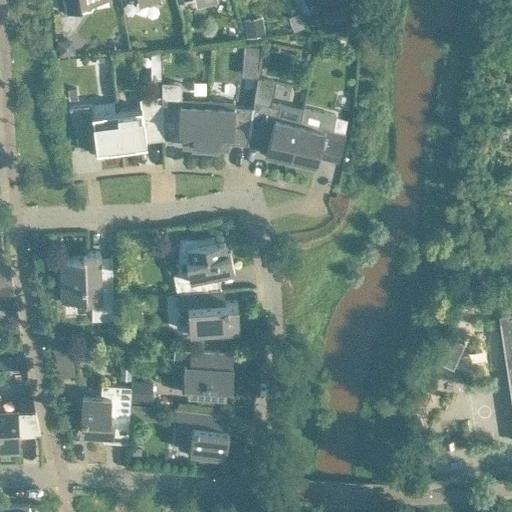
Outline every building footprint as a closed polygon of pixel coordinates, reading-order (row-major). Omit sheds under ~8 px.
[(64,0),(67,12),(90,8),(95,1),(94,0),(64,0)] [(252,107),(248,133),(269,137),(266,152),(290,158),(299,122),(276,117),(278,106),(270,104),(275,81),(257,76),(252,107)] [(204,146),(207,99),(179,98),(180,82),(161,81),(161,94),(162,101),(163,138),(191,139),(190,145),(204,146)] [(138,141),(163,138),(162,101),(161,94),(139,97),(140,107),(116,110),(121,148),(138,146),(138,141)] [(247,143),(248,133),(252,107),(234,106),(235,101),(207,99),(204,146),(218,147),(218,141),(247,143)] [(121,148),(116,110),(93,113),(91,103),(69,106),(79,148),(104,145),(104,150),(121,148)] [(340,154),(345,129),(332,126),(335,114),(302,106),(299,122),(290,158),(316,164),(319,149),(340,154)] [(224,239),(212,241),(211,237),(199,240),(181,239),(181,259),(186,259),(188,270),(173,273),(177,290),(177,292),(214,290),(210,274),(234,269),(230,250),(226,251),(224,239)] [(60,257),(61,301),(91,300),(92,311),(114,310),(112,261),(100,262),(99,250),(82,251),(82,256),(60,257)] [(0,294),(14,293),(10,269),(0,269),(0,294)] [(223,289),(214,290),(177,292),(178,309),(186,317),(187,336),(207,335),(207,330),(239,328),(237,300),(224,301),(223,289)] [(511,311),(499,314),(511,402),(511,311)] [(451,336),(439,362),(452,368),(464,342),(451,336)] [(232,380),(234,351),(174,347),(173,362),(184,362),(183,382),(188,383),(187,394),(225,397),(226,380),(232,380)] [(0,382),(21,378),(18,363),(0,366),(0,382)] [(127,442),(130,401),(131,385),(101,384),(101,395),(82,394),(80,416),(85,417),(84,432),(101,433),(101,436),(104,439),(107,439),(107,440),(127,442)] [(229,414),(229,413),(176,407),(174,422),(172,441),(190,443),(189,451),(225,455),(228,427),(220,426),(221,413),(229,414)] [(19,435),(40,434),(35,411),(0,412),(0,448),(20,447),(19,435)] [(34,511),(35,511),(29,511),(29,503),(0,505),(0,511),(34,511)]
